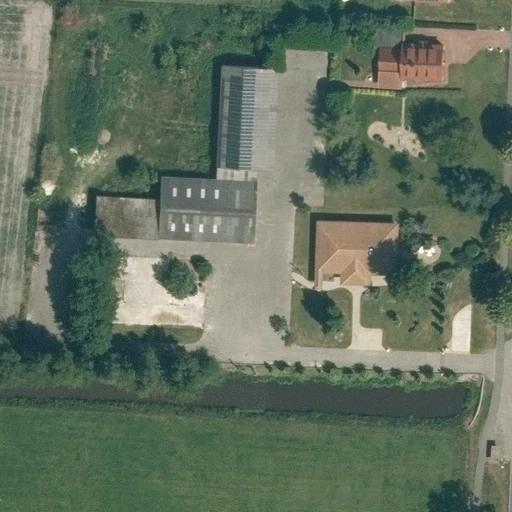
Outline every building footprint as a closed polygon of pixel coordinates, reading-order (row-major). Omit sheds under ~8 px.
[(397,84),(398,77),(398,41),(399,26),(376,25),(374,84),(397,84)] [(440,41),(398,41),(398,77),(440,78),(440,41)] [(267,65),(216,63),(211,161),(248,163),(262,163),(267,65)] [(248,179),(248,163),(211,161),(210,178),(248,179)] [(148,198),(147,234),(251,239),(254,180),(248,179),(210,178),(150,175),(148,198)] [(148,198),(92,195),(90,231),(147,234),(148,198)] [(393,221),(316,218),(314,284),(321,285),(321,270),(340,271),(339,281),(368,282),(369,274),(391,275),(393,221)]
